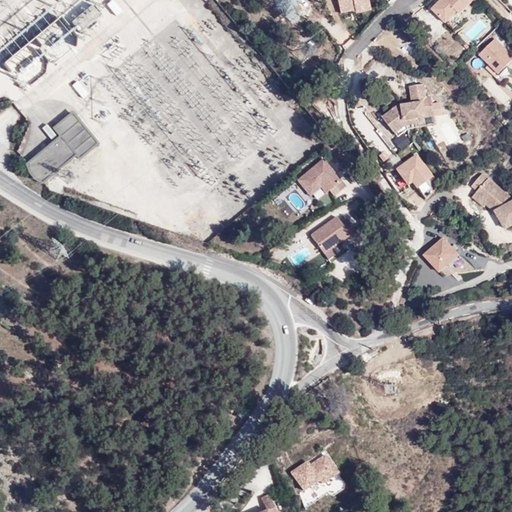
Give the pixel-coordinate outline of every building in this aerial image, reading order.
[(81,49),(96,31),(89,26),(102,11),(88,0),(67,26),(76,33),(70,40),(81,49)] [(272,0),(284,21),(300,12),(293,0),(272,0)] [(336,0),(337,13),(368,10),(367,0),(336,0)] [(439,0),(431,9),(454,30),(465,18),(459,13),(471,0),(439,0)] [(107,5),(116,16),(121,12),(112,1),(107,5)] [(51,18),(0,58),(0,59),(22,87),(53,63),(55,66),(73,53),(58,34),(62,31),(51,18)] [(464,32),(471,42),(488,30),(481,20),(464,32)] [(498,73),(511,58),(511,53),(494,36),(477,53),(498,73)] [(410,74),(414,91),(400,94),(384,106),(399,126),(410,117),(436,113),(435,104),(432,85),(426,85),(424,72),(410,74)] [(506,107),(511,101),(511,98),(490,76),(482,83),(506,107)] [(77,81),(72,85),(82,98),(88,95),(77,81)] [(75,111),(55,126),(62,135),(30,163),(34,172),(44,180),(77,152),(80,157),(99,141),(75,111)] [(395,165),(411,188),(431,174),(415,151),(395,165)] [(312,200),(327,188),(333,195),(345,185),(322,156),(294,179),(312,200)] [(511,214),(511,185),(483,162),(473,174),(479,179),(476,183),(488,193),(497,201),(507,217),(511,214)] [(425,180),(416,185),(420,190),(428,185),(425,180)] [(488,193),(476,183),(473,186),(486,196),(488,193)] [(320,252),(353,234),(342,213),(309,232),(320,252)] [(438,273),(460,256),(444,235),(422,251),(438,273)] [(349,252),(331,259),(338,276),(356,269),(349,252)] [(325,474),(308,483),(292,492),(300,508),(309,504),(307,500),(315,495),(319,502),(335,493),(325,474)] [(292,492),(308,483),(306,479),(290,489),(292,492)]
